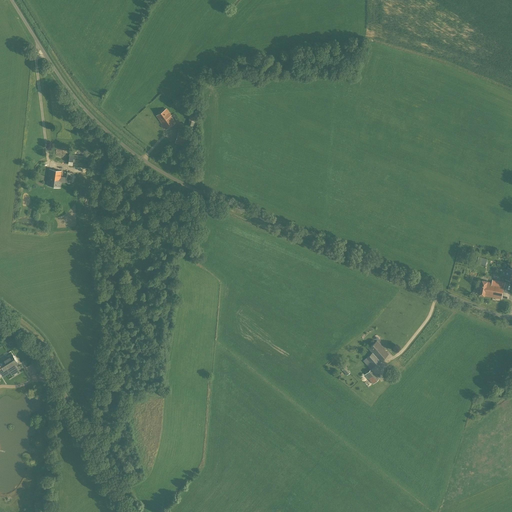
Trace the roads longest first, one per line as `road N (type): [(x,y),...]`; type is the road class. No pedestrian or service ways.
road 1 (unclassified): [(510,318),(206,195),(136,155),(79,104),(12,0)]
road 2 (unclassified): [(125,511),(35,334),(0,306)]
